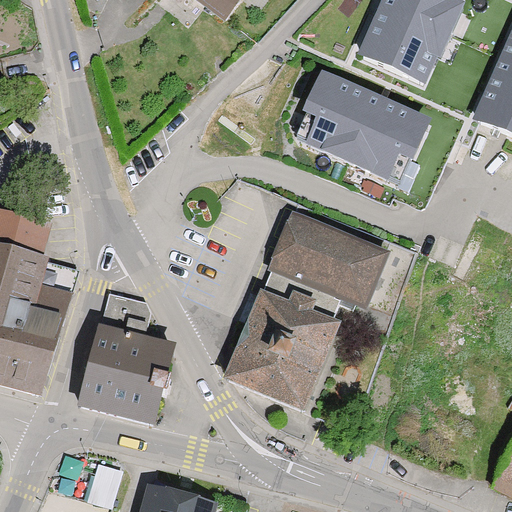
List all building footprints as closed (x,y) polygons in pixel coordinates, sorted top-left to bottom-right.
[(188,0),(226,28),(247,0),(188,0)] [(468,0),(386,0),(357,64),(425,95),(468,0)] [(511,36),(471,127),(511,145),(511,36)] [(436,130),(323,80),(294,145),(407,194),(436,130)] [(0,381),(43,394),(78,271),(46,262),(48,258),(39,255),(48,225),(0,211),(0,381)] [(385,259),(296,223),(275,271),(271,282),(267,292),(259,311),(252,329),(248,328),(225,381),(264,397),(302,413),(337,330),(331,328),(334,320),(340,307),(353,312),(356,304),(364,308),(385,259)] [(155,313),(112,302),(84,414),(167,435),(185,364),(145,354),(155,313)] [(511,455),(494,490),(511,498),(511,455)] [(129,474),(103,467),(94,501),(120,508),(129,474)] [(209,511),(212,506),(150,490),(144,511),(209,511)]
